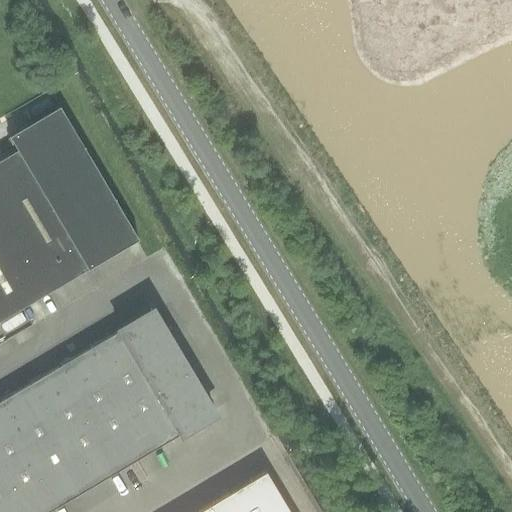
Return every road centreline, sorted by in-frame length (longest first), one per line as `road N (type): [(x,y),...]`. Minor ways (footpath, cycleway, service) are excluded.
road 1 (tertiary): [(425,511),(111,0)]
road 2 (unknown): [(105,511),(244,423),(241,399),(177,284),(169,275),(144,273),(0,347)]
